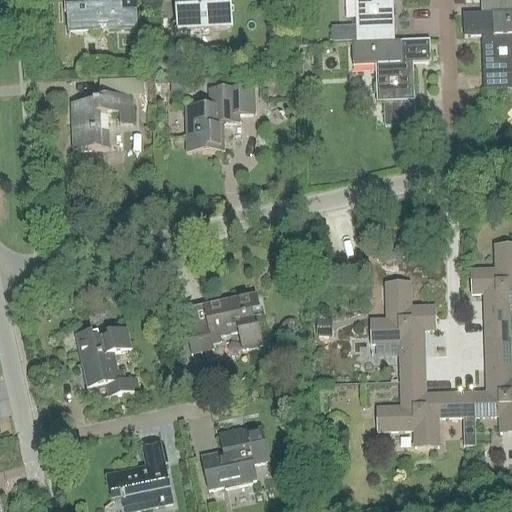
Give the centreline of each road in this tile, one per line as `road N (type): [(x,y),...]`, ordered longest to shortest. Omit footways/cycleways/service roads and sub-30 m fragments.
road 1 (residential): [(0,270),(460,174)]
road 2 (residential): [(31,443),(208,409)]
road 3 (residential): [(460,174),(441,0)]
road 4 (residential): [(31,443),(0,293)]
